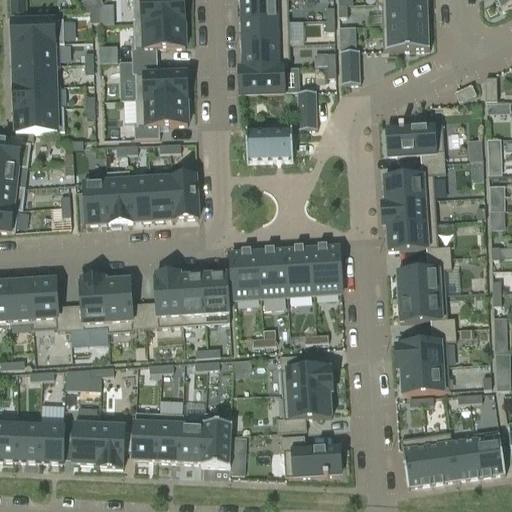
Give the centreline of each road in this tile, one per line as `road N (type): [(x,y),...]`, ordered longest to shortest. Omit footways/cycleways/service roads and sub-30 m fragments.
road 1 (residential): [(375,511),(351,112),(466,65)]
road 2 (residential): [(0,259),(221,245),(216,0)]
